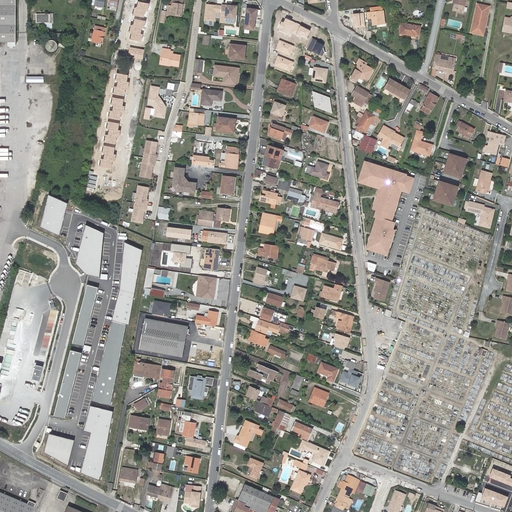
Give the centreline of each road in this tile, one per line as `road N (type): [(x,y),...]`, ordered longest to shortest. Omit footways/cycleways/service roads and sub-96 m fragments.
road 1 (residential): [(209,511),(270,0)]
road 2 (residential): [(343,455),(374,373),(335,29)]
road 3 (residential): [(153,213),(167,135),(188,80),(198,0)]
road 4 (residential): [(20,455),(47,400),(68,320),(66,284)]
road 5 (unknown): [(47,400),(26,392),(19,377),(40,289)]
road 6 (tertiary): [(20,455),(131,511)]
